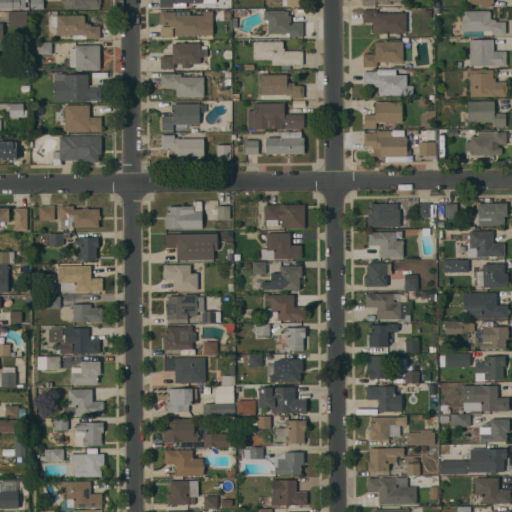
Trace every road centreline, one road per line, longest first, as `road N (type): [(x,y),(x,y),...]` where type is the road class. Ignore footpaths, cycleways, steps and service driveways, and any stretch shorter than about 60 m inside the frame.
road 1 (residential): [(332,0),(338,511)]
road 2 (residential): [(132,0),(138,511)]
road 3 (residential): [(511,179),(0,184)]
